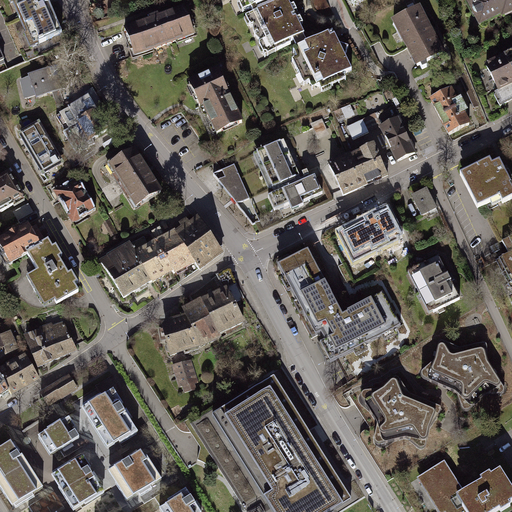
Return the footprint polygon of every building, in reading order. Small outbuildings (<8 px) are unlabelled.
[(61,33),(46,0),(7,0),(10,5),(12,4),(25,36),(23,36),(29,51),(39,47),(38,44),(61,33)] [(239,0),(242,2),(243,1),(247,10),(251,8),(262,2),(265,8),(276,3),(275,0),(239,0)] [(262,2),(251,8),(253,13),(250,15),(255,24),(253,25),(253,31),(254,36),(258,41),(262,44),(264,43),(268,52),(276,48),(277,51),(290,44),(289,42),(292,40),(302,35),(304,34),(299,25),(301,24),(299,19),(297,20),(293,13),(296,11),(293,6),(291,7),(287,0),(281,0),(276,3),(265,8),(262,2)] [(511,0),(469,0),(481,24),(511,9),(511,0)] [(150,21),(125,30),(134,56),(194,34),(184,8),(158,18),(157,15),(149,18),(150,21)] [(420,9),(392,23),(416,68),(426,64),(444,54),(420,9)] [(296,48),(293,50),(297,59),(294,61),(300,74),(303,72),(308,82),(312,90),(319,86),(329,81),(331,84),(343,78),(342,75),(351,70),(344,56),(348,46),(338,43),(331,31),(306,43),(302,35),(292,40),(296,48)] [(511,51),(502,57),(511,75),(511,51)] [(511,100),(511,75),(502,57),(485,66),(498,90),(492,93),(500,106),(511,100)] [(30,78),(21,81),(25,98),(36,95),(37,98),(66,88),(58,66),(30,76),(30,78)] [(217,70),(189,84),(200,107),(203,106),(216,134),(242,122),(217,70)] [(465,75),(460,77),(473,107),(479,105),(465,75)] [(101,102),(93,90),(85,95),(87,97),(93,107),(101,102)] [(450,90),(430,100),(449,138),(470,126),(463,113),(466,111),(460,100),(457,101),(450,90)] [(93,107),(87,97),(60,114),(68,127),(77,122),(90,142),(92,141),(108,130),(93,107)] [(350,104),(334,112),(338,121),(355,114),(350,104)] [(353,139),(380,126),(399,117),(393,105),(347,127),(353,139)] [(60,114),(56,117),(65,131),(63,132),(77,155),(94,144),(92,141),(90,142),(77,122),(68,127),(60,114)] [(399,117),(380,126),(398,162),(416,153),(399,117)] [(321,119),(310,124),(318,140),(329,135),(321,119)] [(38,125),(22,134),(35,158),(52,148),(38,125)] [(256,153),(272,190),(288,183),(293,180),(299,178),(284,141),(276,144),(271,146),(256,153)] [(387,176),(373,146),(351,156),(365,186),(387,176)] [(52,148),(35,158),(44,172),(61,162),(52,148)] [(134,150),(107,167),(134,209),(161,192),(134,150)] [(365,186),(351,156),(329,166),(343,196),(365,186)] [(490,161),(460,177),(477,209),(490,202),(493,207),(502,203),(511,197),(511,189),(509,184),(508,185),(505,179),(507,178),(499,161),(492,165),(490,161)] [(234,165),(213,175),(252,225),(260,221),(234,165)] [(0,212),(13,205),(12,203),(23,197),(8,173),(0,177),(0,212)] [(315,176),(268,197),(274,211),(289,205),(292,211),(297,209),(303,206),(302,203),(315,197),(322,194),(315,176)] [(96,211),(77,178),(54,192),(73,224),(96,211)] [(427,191),(412,198),(422,218),(437,210),(427,191)] [(27,204),(13,213),(17,220),(32,212),(27,204)] [(365,221),(337,236),(354,264),(359,261),(398,244),(395,240),(399,237),(386,211),(373,217),(370,219),(368,220),(365,221)] [(32,212),(17,220),(22,228),(27,224),(36,220),(32,212)] [(110,219),(103,224),(111,238),(118,233),(110,219)] [(192,263),(198,270),(217,255),(219,253),(214,247),(194,219),(175,234),(192,263)] [(172,273),(192,263),(175,234),(168,222),(152,231),(157,240),(154,242),(170,270),(172,273)] [(30,230),(27,224),(22,228),(0,239),(0,252),(7,266),(24,255),(34,250),(40,246),(47,242),(37,226),(30,230)] [(151,282),(170,270),(154,242),(146,246),(142,237),(128,244),(150,280),(151,282)] [(511,237),(503,242),(506,248),(504,249),(508,256),(498,261),(511,287),(511,237)] [(34,250),(24,255),(35,273),(25,279),(43,308),(54,301),(56,304),(77,291),(75,287),(79,285),(71,272),(68,274),(59,260),(63,257),(56,245),(51,248),(47,242),(40,246),(34,250)] [(128,244),(99,262),(121,298),(150,280),(128,244)] [(307,249),(277,265),(315,336),(320,333),(325,341),(320,344),(330,363),(400,326),(383,292),(371,299),(362,303),(341,314),(330,292),(324,283),(307,249)] [(438,258),(406,274),(427,316),(429,316),(439,311),(440,314),(446,311),(444,308),(460,299),(451,282),(447,275),(438,258)] [(228,268),(215,275),(222,289),(223,288),(226,294),(230,292),(234,301),(240,299),(228,268)] [(222,289),(180,311),(183,316),(198,345),(242,322),(231,303),(234,301),(230,292),(226,294),(223,288),(222,289)] [(183,316),(163,324),(168,355),(198,345),(183,316)] [(75,351),(64,324),(52,328),(51,325),(39,329),(39,331),(55,363),(75,351)] [(55,363),(39,331),(29,336),(28,334),(22,337),(23,340),(21,341),(38,371),(55,363)] [(0,349),(0,360),(19,351),(10,332),(0,337),(0,338),(4,347),(0,349)] [(438,345),(434,362),(428,378),(428,379),(428,381),(430,382),(454,392),(456,394),(469,407),(471,407),(472,407),(474,406),(485,396),(499,387),(500,386),(501,384),(500,382),(488,362),(487,346),(486,345),(485,344),(483,343),(462,349),(460,349),(459,349),(443,342),(441,342),(439,343),(438,345)] [(38,378),(25,356),(0,370),(9,391),(12,394),(38,378)] [(190,360),(173,365),(179,387),(183,386),(185,393),(195,390),(193,384),(197,383),(190,360)] [(0,396),(9,391),(0,370),(0,396)] [(61,397),(74,388),(67,376),(39,394),(45,404),(60,395),(61,397)] [(273,377),(212,416),(265,499),(270,508),(272,511),(333,511),(334,511),(341,507),(350,501),(351,501),(273,377)] [(427,440),(430,427),(440,412),(441,410),(441,408),(439,407),(411,395),(409,394),(408,393),(398,379),(397,378),(395,378),(394,378),(382,389),(367,399),(365,401),(364,402),(364,403),(364,405),(376,423),(381,440),(382,442),(384,443),(386,443),(404,439),(406,438),(421,442),(423,442),(425,441),(427,440)] [(99,394),(82,406),(89,418),(87,420),(106,449),(117,442),(119,444),(137,432),(120,406),(122,404),(113,390),(101,397),(99,394)] [(43,437),(37,440),(49,460),(55,457),(59,455),(79,442),(74,435),(77,433),(69,420),(59,426),(59,424),(46,432),(47,434),(46,435),(43,437)] [(10,443),(0,448),(0,490),(6,500),(12,510),(33,497),(32,494),(36,492),(42,488),(21,455),(18,456),(10,443)] [(121,460),(108,469),(116,481),(113,483),(126,502),(133,497),(135,500),(152,489),(150,487),(161,480),(146,456),(143,458),(139,452),(123,462),(121,460)] [(70,463),(52,475),(54,479),(51,481),(71,511),(75,511),(78,510),(81,509),(94,500),(97,498),(103,495),(95,482),(93,479),(89,473),(87,470),(89,468),(83,460),(75,465),(72,467),(70,463)] [(462,511),(456,502),(466,496),(445,463),(416,480),(438,511),(462,511)] [(466,496),(456,502),(462,511),(496,511),(499,510),(501,511),(511,506),(509,503),(511,501),(511,490),(500,473),(492,479),(490,477),(481,482),(483,486),(466,496)] [(164,505),(153,511),(202,511),(187,487),(163,503),(164,505)]
